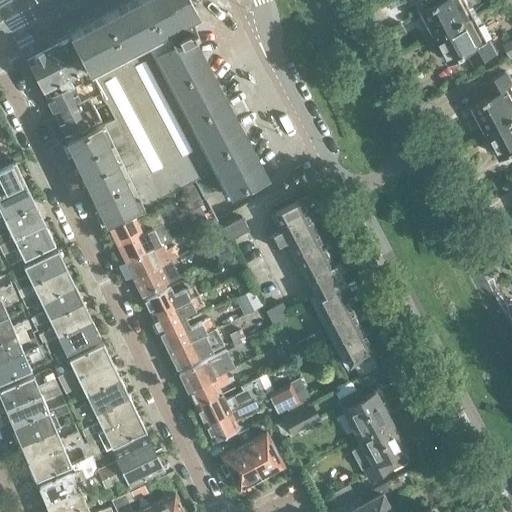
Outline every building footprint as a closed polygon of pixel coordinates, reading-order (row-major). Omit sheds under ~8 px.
[(192,26),(186,16),(197,11),(190,0),(131,0),(69,31),(71,34),(71,35),(94,80),(84,86),(89,96),(100,90),(104,98),(113,117),(100,124),(138,204),(193,178),(204,197),(226,186),(230,194),(265,176),(193,33),(197,30),(194,24),(192,26)] [(440,0),(441,1),(424,10),(437,35),(475,16),(466,0),(440,0)] [(487,40),(475,16),(437,35),(450,60),(467,51),(474,64),(497,52),(490,38),(487,40)] [(84,86),(94,80),(71,35),(51,45),(67,78),(69,81),(72,86),(81,81),(84,86)] [(511,58),(511,57),(511,37),(503,43),(511,58)] [(67,78),(51,45),(26,58),(43,90),(67,78)] [(489,132),(511,119),(511,81),(508,73),(486,84),(493,97),(476,106),(478,110),(475,111),(483,125),(485,124),(489,132)] [(72,86),(69,81),(67,78),(43,90),(55,114),(89,96),(84,86),(81,81),(72,86)] [(100,90),(89,96),(55,114),(65,135),(91,123),(84,108),(104,98),(100,90)] [(511,119),(489,132),(493,139),(491,141),(498,155),(501,154),(503,158),(511,153),(511,119)] [(138,204),(100,124),(67,140),(106,220),(138,204)] [(0,167),(0,193),(25,182),(14,161),(0,167)] [(0,210),(3,217),(34,202),(25,182),(0,193),(0,210)] [(181,189),(191,207),(202,201),(193,183),(181,189)] [(320,299),(315,301),(348,367),(374,353),(341,288),(346,285),(335,262),(334,263),(302,200),(276,214),(320,299)] [(0,243),(44,222),(34,202),(3,217),(9,229),(0,233),(0,243)] [(203,222),(215,216),(209,203),(196,209),(203,222)] [(163,221),(158,209),(149,214),(138,219),(135,213),(109,226),(117,243),(154,226),(154,225),(162,221),(163,221)] [(221,227),(215,216),(203,222),(211,237),(222,231),(220,227),(221,227)] [(240,217),(221,227),(220,227),(222,231),(227,241),(248,231),(240,217)] [(125,260),(163,241),(170,238),(162,221),(154,225),(154,226),(117,243),(125,260)] [(44,222),(0,243),(0,247),(3,253),(17,246),(23,258),(54,243),(44,222)] [(219,260),(222,259),(234,252),(228,243),(227,241),(222,231),(211,237),(209,239),(219,260)] [(133,276),(178,254),(174,244),(166,248),(163,241),(125,260),(133,276)] [(18,290),(66,267),(57,249),(23,265),(29,276),(26,277),(24,275),(13,280),(18,290)] [(178,254),(133,276),(141,293),(167,280),(168,281),(179,275),(171,258),(178,255),(178,254)] [(66,267),(18,290),(21,297),(35,290),(41,300),(75,284),(66,267)] [(0,297),(15,292),(11,283),(0,287),(0,297)] [(34,325),(49,318),(83,301),(75,284),(41,300),(45,310),(30,317),(34,325)] [(189,298),(199,293),(194,284),(174,293),(170,287),(144,299),(152,317),(189,299),(189,298)] [(250,300),(257,297),(253,287),(245,291),(250,300)] [(15,292),(0,297),(0,318),(8,315),(4,305),(18,299),(15,292)] [(160,333),(187,320),(183,314),(204,304),(199,293),(189,298),(189,299),(152,317),(160,333)] [(51,338),(91,318),(83,301),(49,318),(53,326),(38,333),(42,342),(43,341),(51,337),(51,338)] [(282,301),(265,309),(272,323),(289,314),(282,301)] [(308,305),(289,314),(272,323),(276,331),(304,318),(312,314),(308,305)] [(327,343),(312,314),(304,318),(318,347),(327,343)] [(0,339),(16,332),(31,326),(27,318),(12,325),(8,315),(0,318),(0,339)] [(168,349),(214,327),(209,317),(200,321),(201,322),(190,327),(187,320),(160,333),(168,349)] [(91,318),(51,338),(54,345),(61,342),(66,353),(100,336),(91,318)] [(214,327),(168,349),(176,367),(224,344),(216,326),(214,327)] [(229,334),(234,343),(246,337),(242,329),(229,334)] [(16,332),(0,339),(0,359),(23,350),(16,332)] [(43,341),(42,342),(37,344),(41,352),(42,353),(48,350),(43,341)] [(62,386),(78,378),(111,361),(103,343),(69,360),(73,367),(57,375),(62,386)] [(42,353),(41,352),(37,344),(23,350),(0,359),(0,381),(31,368),(27,358),(30,356),(32,359),(42,354),(42,353)] [(278,360),(288,355),(283,344),(273,349),(278,360)] [(188,390),(224,372),(235,367),(226,349),(205,359),(206,361),(180,373),(188,390)] [(86,395),(120,378),(111,361),(78,378),(62,386),(65,392),(81,384),(86,395)] [(229,383),(224,372),(188,390),(196,406),(222,393),(219,387),(229,383)] [(37,385),(33,373),(0,387),(0,393),(6,407),(58,385),(55,377),(37,385)] [(240,404),(203,422),(212,439),(238,426),(235,420),(245,415),(273,402),(278,412),(287,407),(297,402),(310,396),(300,376),(287,382),(267,392),(240,404)] [(94,411),(128,395),(120,378),(86,395),(90,403),(87,405),(86,403),(72,409),(77,419),(94,411)] [(240,404),(267,392),(261,381),(244,390),(225,399),(222,393),(196,406),(203,422),(240,404)] [(13,425),(48,410),(48,409),(44,400),(61,393),(58,385),(6,407),(13,425)] [(359,436),(388,421),(373,392),(344,407),(359,436)] [(85,437),(92,433),(102,428),(136,412),(128,395),(94,411),(99,421),(81,430),(85,437)] [(297,402),(287,407),(290,412),(312,400),(310,396),(297,402)] [(321,418),(312,400),(290,412),(283,416),(284,418),(276,422),(283,435),(291,431),(292,433),(321,418)] [(20,442),(55,428),(60,426),(56,416),(69,410),(66,402),(48,409),(48,410),(13,425),(20,442)] [(111,446),(145,430),(136,412),(102,428),(103,429),(97,431),(105,448),(111,445),(111,446)] [(373,482),(394,471),(392,468),(406,461),(401,451),(403,449),(388,421),(359,436),(374,465),(366,469),(373,482)] [(237,432),(260,476),(281,465),(265,433),(253,439),(246,426),(237,432)] [(28,460),(81,437),(79,431),(60,439),(55,428),(20,442),(28,460)] [(238,487),(260,476),(237,432),(228,436),(235,449),(222,456),(238,487)] [(102,478),(155,453),(146,435),(113,451),(117,459),(97,469),(99,473),(102,478)] [(81,437),(28,460),(36,479),(71,464),(66,452),(79,447),(84,458),(92,455),(87,442),(83,443),(81,439),(82,438),(81,437)] [(87,442),(92,455),(100,451),(93,438),(87,442)] [(155,453),(102,478),(106,488),(126,479),(129,486),(114,493),(116,497),(131,490),(166,473),(164,469),(163,470),(155,453)] [(99,473),(97,469),(92,455),(84,458),(71,464),(74,471),(39,486),(46,502),(89,484),(87,479),(99,473)] [(106,488),(102,478),(99,473),(87,479),(89,484),(46,502),(49,511),(67,511),(86,504),(81,493),(91,488),(91,490),(92,489),(93,490),(95,489),(97,492),(106,488)] [(148,492),(144,484),(131,491),(131,490),(116,497),(111,499),(117,511),(156,511),(152,503),(134,511),(132,508),(131,508),(128,502),(148,492)] [(355,496),(349,484),(328,495),(335,507),(355,496)] [(151,501),(152,503),(156,511),(183,511),(173,490),(151,501)] [(391,511),(381,492),(362,502),(359,496),(328,511),(430,511),(428,508),(420,511),(391,511)]
